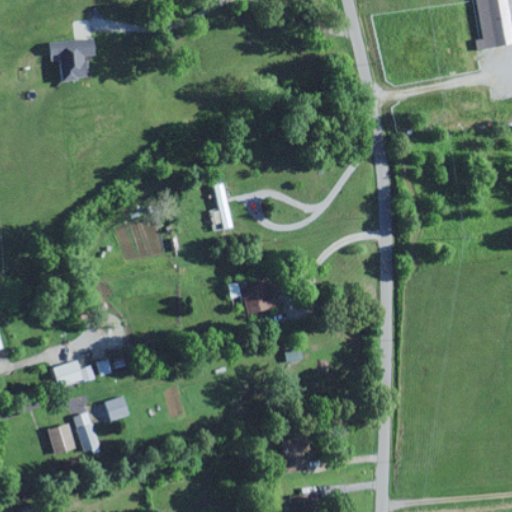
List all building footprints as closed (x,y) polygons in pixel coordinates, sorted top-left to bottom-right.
[(511,45),(503,0),(472,0),(479,40),(473,41),(475,51),(511,45)] [(55,55),(56,81),(81,80),(80,57),(90,57),(89,41),(44,42),(45,56),(55,55)] [(230,228),(220,184),(210,186),(221,230),(230,228)] [(243,313),(268,309),(264,283),(248,285),(248,282),(237,283),(224,285),(226,299),(241,297),(243,313)] [(94,363),(98,377),(110,374),(105,360),(94,363)] [(49,369),(54,389),(93,379),(90,366),(76,370),(74,362),(49,369)] [(127,415),(121,396),(100,404),(107,423),(127,415)] [(78,453),(95,449),(88,413),(71,417),(78,453)] [(53,455),(73,449),(65,425),(46,430),(53,455)] [(307,451),(305,436),(279,440),(284,474),(303,471),(300,452),(307,451)] [(310,511),(308,494),(286,498),(288,511),(310,511)]
